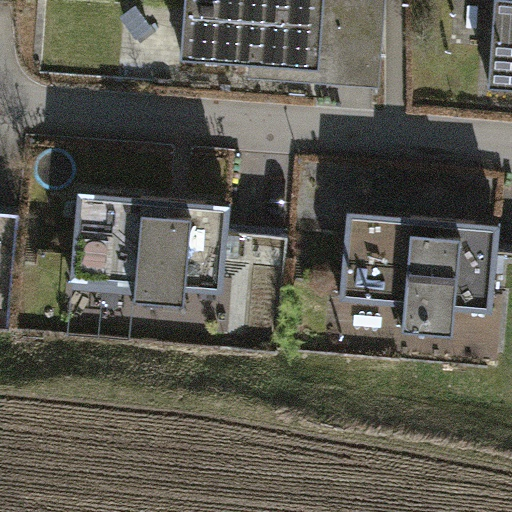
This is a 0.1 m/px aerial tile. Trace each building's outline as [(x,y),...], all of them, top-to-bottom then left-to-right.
[(192,0),(189,58),(242,62),(241,75),(390,84),(395,4),(337,0),(192,0)] [(511,2),(505,2),(499,88),(511,88),(511,2)] [(242,211),(95,198),(85,310),(286,328),(294,244),(239,239),(242,211)] [(510,228),(350,217),(342,339),(511,350),(511,256),(508,256),(510,228)] [(0,308),(11,310),(18,221),(0,219),(0,308)]
